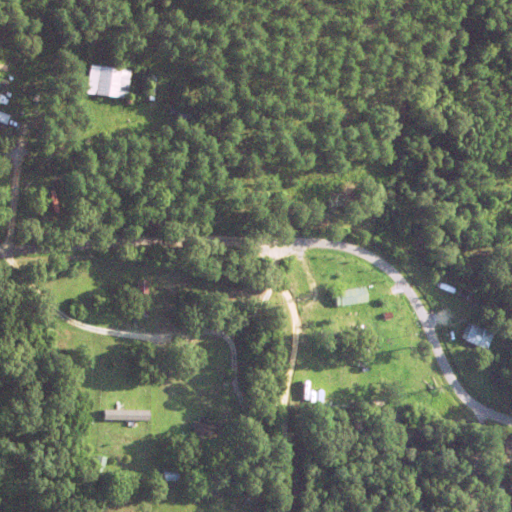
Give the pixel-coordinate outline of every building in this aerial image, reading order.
[(84,94),(88,66),(129,71),(126,99),(84,94)] [(175,125),(176,112),(190,113),(190,125),(175,125)] [(0,113),(8,117),(0,135),(0,113)] [(429,279),(431,275),(447,283),(445,287),(429,279)] [(135,281),(145,281),(145,319),(135,319),(135,281)] [(331,293),(335,292),(362,287),(365,303),(333,309),(331,293)] [(315,327),(320,312),(328,315),(322,330),(315,327)] [(460,342),(461,341),(457,339),(463,324),(490,334),(484,351),(460,342)] [(375,349),(381,332),(386,333),(380,350),(375,349)] [(365,338),(372,337),(373,345),(367,346),(365,338)] [(100,420),(101,410),(146,412),(146,422),(100,420)] [(190,436),(190,423),(195,423),(195,418),(204,418),(204,423),(215,423),(215,436),(190,436)] [(384,448),(403,448),(403,456),(385,456),(384,448)] [(503,481),(511,477),(511,500),(511,501),(503,481)]
